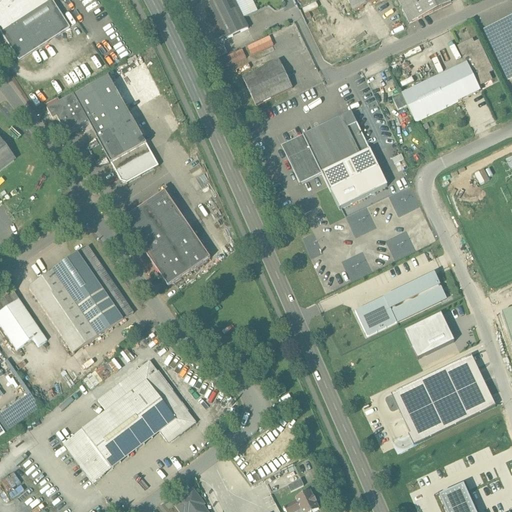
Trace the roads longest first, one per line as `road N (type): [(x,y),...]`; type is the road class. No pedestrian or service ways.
road 1 (primary): [(151,0),(382,511)]
road 2 (unclassified): [(138,511),(241,436),(254,407),(249,393),(177,331),(91,208)]
road 3 (residential): [(511,129),(416,177),(511,408)]
road 4 (unknown): [(288,0),(334,91),(353,89),(401,191)]
road 5 (residential): [(497,0),(325,78)]
road 6 (unknown): [(334,91),(267,128),(304,209)]
road 7 (unclassified): [(0,83),(91,208)]
